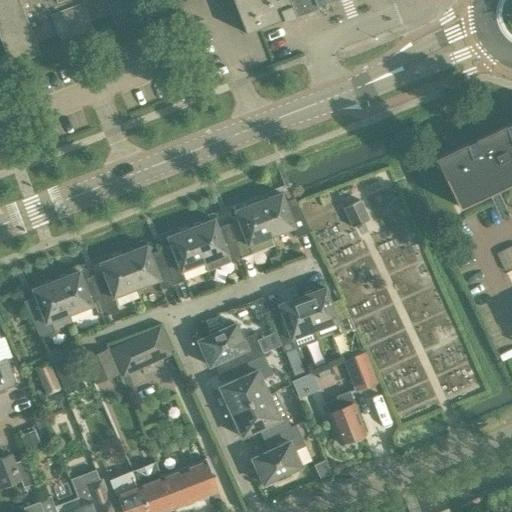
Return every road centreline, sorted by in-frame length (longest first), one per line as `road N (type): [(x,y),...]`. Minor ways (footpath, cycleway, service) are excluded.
road 1 (tertiary): [(0,225),(346,93)]
road 2 (residential): [(302,511),(511,433)]
road 3 (residential): [(255,511),(169,316)]
road 4 (residential): [(346,93),(328,47),(433,0)]
road 5 (tertiary): [(346,93),(486,29)]
road 6 (residential): [(313,266),(169,316)]
